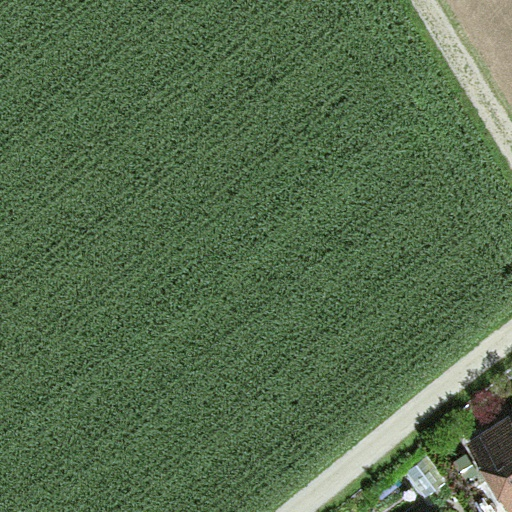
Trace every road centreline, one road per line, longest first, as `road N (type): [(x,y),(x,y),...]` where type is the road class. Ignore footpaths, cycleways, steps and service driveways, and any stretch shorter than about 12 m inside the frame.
road 1 (track): [(285,511),(511,340)]
road 2 (track): [(511,112),(443,0)]
